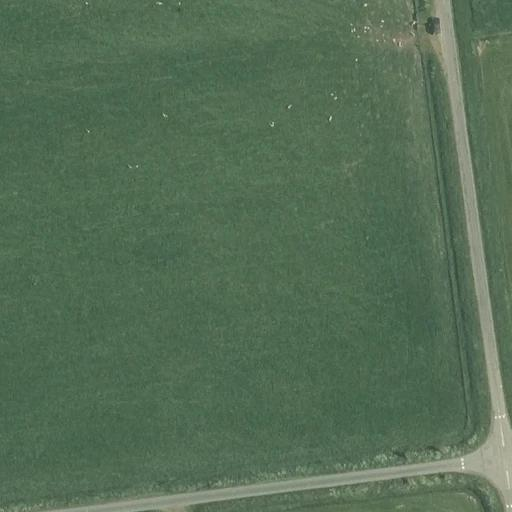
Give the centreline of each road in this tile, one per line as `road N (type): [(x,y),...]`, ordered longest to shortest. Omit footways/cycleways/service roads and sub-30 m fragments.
road 1 (unclassified): [(506,455),(444,0)]
road 2 (unclassified): [(60,511),(506,455)]
